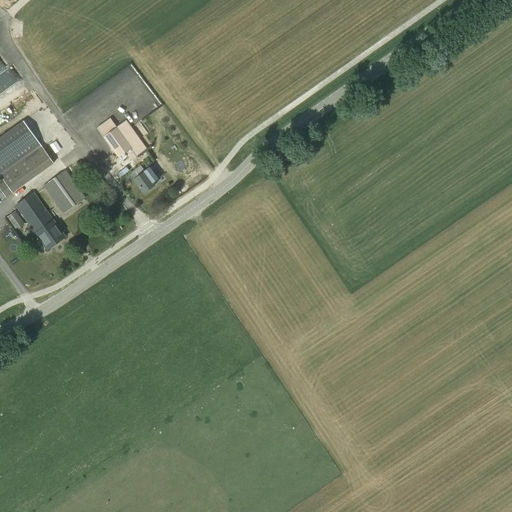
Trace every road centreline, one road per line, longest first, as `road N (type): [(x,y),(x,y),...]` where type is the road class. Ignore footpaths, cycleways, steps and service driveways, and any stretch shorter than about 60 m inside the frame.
road 1 (tertiary): [(152,235),(475,0)]
road 2 (tertiary): [(0,332),(152,235)]
road 3 (track): [(83,148),(8,43),(7,18),(25,0)]
